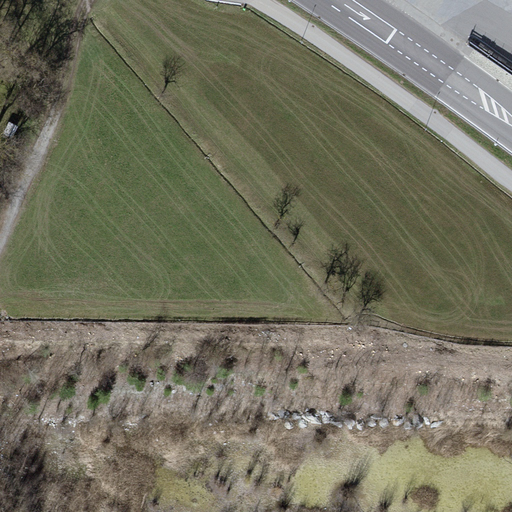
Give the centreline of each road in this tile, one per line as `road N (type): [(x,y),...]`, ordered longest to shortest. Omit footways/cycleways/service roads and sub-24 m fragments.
road 1 (track): [(112,0),(0,221)]
road 2 (primary): [(511,122),(338,0)]
